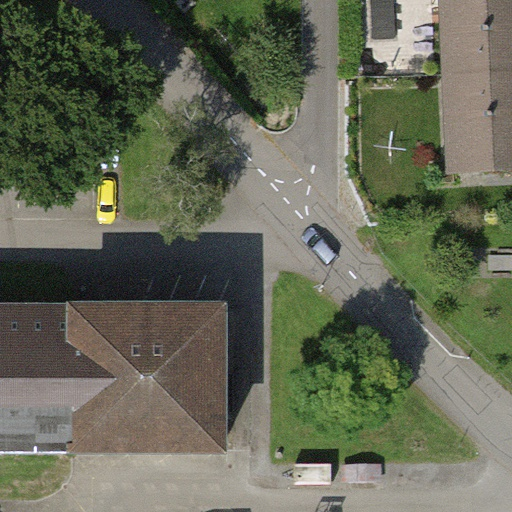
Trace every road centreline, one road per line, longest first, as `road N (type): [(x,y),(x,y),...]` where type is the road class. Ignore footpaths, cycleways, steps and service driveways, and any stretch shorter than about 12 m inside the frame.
road 1 (residential): [(331,235),(0,241)]
road 2 (residential): [(331,235),(113,0)]
road 3 (residential): [(511,429),(331,235)]
road 4 (residential): [(331,235),(331,0)]
